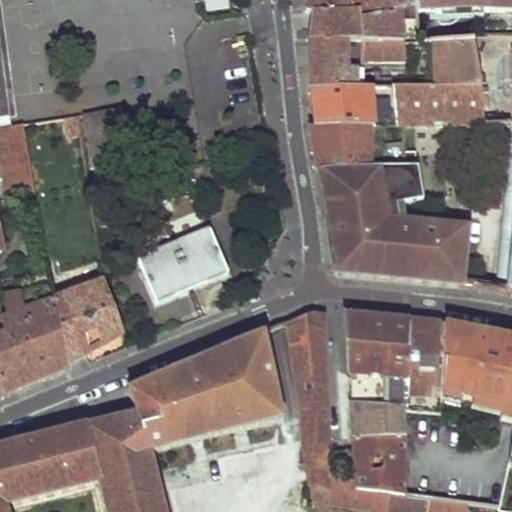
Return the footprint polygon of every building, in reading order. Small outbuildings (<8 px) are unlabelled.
[(417,4),(415,0),(311,0),(306,12),(314,17),(406,6),(417,4)] [(469,12),(466,0),(415,0),(417,4),(419,15),(469,12)] [(511,0),(466,0),(469,12),(511,13),(511,0)] [(406,6),(314,17),(312,31),(310,43),(364,43),(365,62),(407,61),(406,6)] [(474,41),(438,41),(439,88),(478,90),(474,41)] [(364,43),(310,43),(311,67),(311,89),(372,89),(377,89),(376,81),(376,72),(365,72),(365,62),(364,43)] [(511,127),(496,295),(506,297),(511,298),(511,52),(511,53),(511,127)] [(425,81),(376,81),(377,89),(395,89),(425,88),(425,81)] [(485,126),(478,90),(439,88),(425,88),(395,89),(394,113),(394,127),(485,126)] [(372,89),(311,89),(313,110),(315,128),(376,127),(394,127),(394,113),(374,114),(372,89)] [(88,166),(124,160),(115,107),(80,114),(88,166)] [(0,148),(10,198),(34,193),(22,123),(7,125),(0,126),(0,148)] [(376,127),(315,128),(310,130),(314,152),(317,173),(382,169),(376,127)] [(382,169),(317,173),(321,194),(325,214),(334,215),(338,250),(331,251),(332,262),(334,269),(336,274),(340,278),(465,291),(469,230),(395,222),(394,205),(423,203),(416,153),(405,153),(407,168),(382,169)] [(209,234),(142,259),(163,311),(186,301),(230,282),(209,234)] [(0,379),(6,396),(29,387),(57,376),(68,372),(64,364),(62,354),(53,300),(49,275),(2,284),(7,317),(0,318),(0,379)] [(312,314),(285,325),(302,417),(303,451),(314,500),(393,511),(461,511),(463,502),(405,494),(355,488),(353,480),(329,467),(323,316),(312,314)] [(373,321),(344,318),(349,404),(351,405),(401,411),(402,399),(408,324),(373,321)] [(424,325),(408,324),(402,399),(422,402),(423,393),(435,394),(439,394),(437,400),(457,406),(459,400),(471,403),(470,409),(500,417),(499,422),(511,425),(511,340),(488,336),(445,328),(424,325)] [(262,335),(126,392),(135,416),(46,438),(0,450),(0,511),(164,511),(151,455),(283,422),(262,335)] [(401,411),(351,405),(353,480),(355,488),(405,494),(401,411)]
